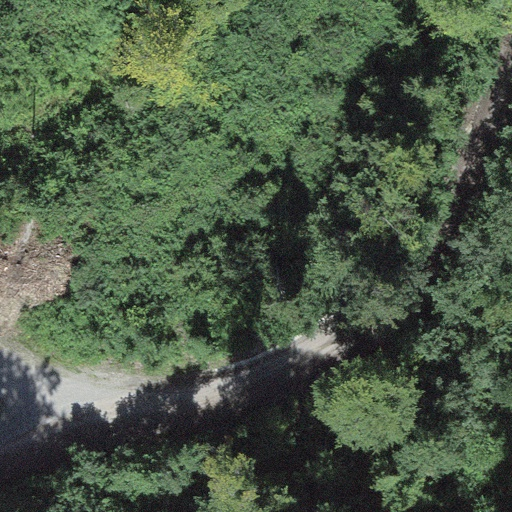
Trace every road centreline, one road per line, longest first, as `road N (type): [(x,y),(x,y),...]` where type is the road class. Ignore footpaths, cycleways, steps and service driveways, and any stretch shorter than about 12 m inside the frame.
road 1 (unclassified): [(0,475),(159,424),(332,346),(431,260),(511,105)]
road 2 (track): [(0,387),(32,404),(159,424)]
